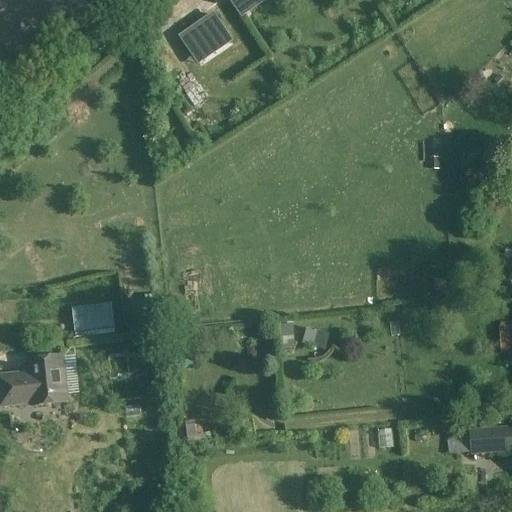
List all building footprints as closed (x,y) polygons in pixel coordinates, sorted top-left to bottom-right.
[(267,0),(228,0),(241,19),(268,1),(267,0)] [(220,53),(200,25),(179,39),(198,68),(220,53)] [(437,160),(429,160),(429,170),(438,170),(437,160)] [(511,329),(500,330),(502,355),(511,354),(511,329)] [(325,353),(329,338),(317,335),(313,350),(325,353)] [(35,403),(35,407),(66,403),(62,360),(29,364),(31,375),(0,379),(0,395),(1,407),(35,403)] [(193,427),(177,429),(179,445),(195,444),(193,427)] [(511,428),(469,431),(469,434),(471,454),(471,457),(511,453),(511,428)] [(152,483),(161,482),(161,473),(151,473),(152,483)]
